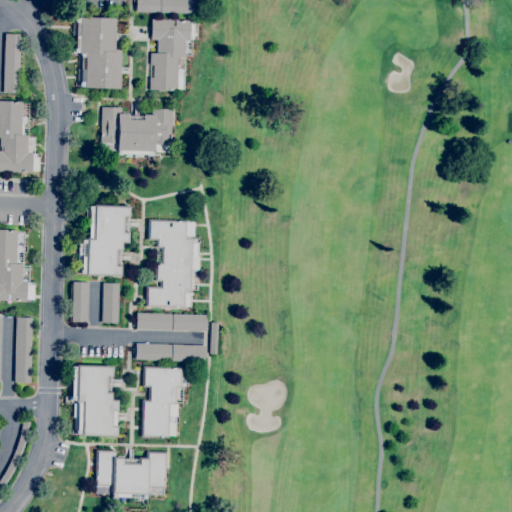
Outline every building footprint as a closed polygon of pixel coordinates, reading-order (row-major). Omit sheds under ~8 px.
[(202,14),(135,12),(135,0),(211,0),(211,3),(202,3),(202,14)] [(119,88),(84,87),(84,86),(79,86),(79,82),(84,82),(85,56),(80,56),(80,54),(78,54),(78,53),(74,52),(74,48),(75,48),(76,22),(74,22),(75,18),(79,18),(79,17),(115,18),(114,51),(120,52),(119,88)] [(176,90),(148,90),(149,77),(152,77),(152,64),(149,64),(149,52),(156,53),(156,40),(150,39),(150,19),(171,19),(171,26),(174,26),(174,20),(190,20),(190,22),(193,22),(193,33),(196,33),(196,36),(193,36),(193,39),(189,39),(189,40),(188,40),(188,42),(184,42),(184,57),(177,57),(177,68),(181,68),(181,69),(182,70),(182,76),(184,76),(184,89),(176,89),(176,90)] [(18,93),(2,92),(4,33),(20,34),(18,93)] [(31,172),(0,171),(0,150),(2,151),(2,147),(0,146),(0,100),(22,101),(21,116),(25,116),(25,118),(27,118),(27,122),(25,122),(25,123),(23,123),(22,135),(27,135),(27,150),(31,150),(31,152),(32,152),(32,153),(36,153),(36,157),(39,157),(38,171),(31,170),(31,172)] [(121,155),(117,155),(117,150),(101,150),(101,142),(99,142),(100,107),(121,107),(121,114),(128,114),(128,119),(142,120),(142,114),(150,114),(150,108),(171,109),(170,143),(167,143),(166,152),(148,152),(147,154),(121,154),(121,155)] [(120,276),(84,275),(84,273),(80,273),(80,270),(81,270),(81,243),(80,243),(80,239),(84,239),(84,238),(88,238),(88,220),(85,220),(85,210),(88,210),(88,206),(92,206),(92,204),(129,205),(129,217),(123,217),(123,231),(128,231),(128,243),(121,243),(121,250),(116,250),(115,265),(120,265),(120,276)] [(183,308),(144,306),(145,286),(158,286),(159,282),(153,281),(154,262),(159,262),(160,247),(154,247),(155,240),(146,240),(147,219),(186,220),(186,222),(194,222),(193,236),(190,236),(190,237),(192,237),(192,239),(195,239),(195,243),(197,243),(196,256),(195,256),(195,269),(196,269),(196,276),(190,276),(190,285),(196,285),(196,290),(189,290),(189,306),(183,306),(183,308)] [(25,301),(0,300),(0,229),(16,230),(16,243),(22,244),(21,252),(16,252),(15,263),(21,264),(21,281),(26,281),(26,282),(30,282),(30,285),(34,285),(33,299),(25,299),(25,301)] [(87,322),(70,322),(70,321),(71,282),(88,282),(87,322)] [(117,323),(100,323),(102,282),(118,283),(117,323)] [(205,331),(135,329),(135,313),(205,315),(205,331)] [(29,382),(13,382),(15,317),(31,317),(29,382)] [(204,362),(134,359),(134,343),(205,345),(204,362)] [(116,437),(80,436),(80,434),(75,434),(75,430),(76,430),(77,402),(74,401),(74,400),(70,400),(70,397),(71,370),(70,370),(70,366),(75,366),(75,364),(112,366),(111,377),(106,377),(106,392),(111,392),(111,399),(117,399),(117,411),(115,411),(115,425),(116,425),(116,437)] [(167,438),(139,437),(140,399),(147,399),(147,387),(141,387),(141,366),(181,367),(180,382),(184,382),(184,386),(179,386),(179,389),(176,389),(175,416),(173,416),(173,421),(172,421),(172,422),(175,423),(174,436),(167,436),(167,438)] [(0,479),(1,477),(2,475),(3,474),(4,472),(5,470),(6,468),(7,466),(8,465),(8,463),(9,461),(10,459),(11,457),(12,456),(13,454),(13,452),(14,450),(15,448),(15,446),(16,444),(17,442),(17,440),(18,438),(18,436),(19,434),(19,432),(20,430),(20,428),(21,427),(21,425),(21,423),(22,421),(29,422),(29,423),(29,425),(29,427),(28,429),(28,431),(27,433),(27,435),(26,437),(26,439),(25,441),(25,443),(24,445),(24,447),(23,449),(22,450),(22,452),(21,454),(20,456),(19,458),(19,460),(18,462),(17,463),(16,465),(15,467),(14,469),(13,470),(12,472),(11,474),(10,476),(9,477),(8,479),(7,481),(6,482),(5,484),(4,486),(3,487),(2,489),(0,490),(0,479)] [(145,499),(142,499),(142,494),(129,494),(129,497),(115,497),(115,498),(111,497),(111,494),(94,493),(94,485),(94,450),(115,450),(115,456),(123,456),(123,463),(137,463),(137,457),(145,458),(145,451),(165,452),(165,488),(163,488),(163,494),(149,494),(149,491),(147,491),(147,494),(145,494),(145,499)]
